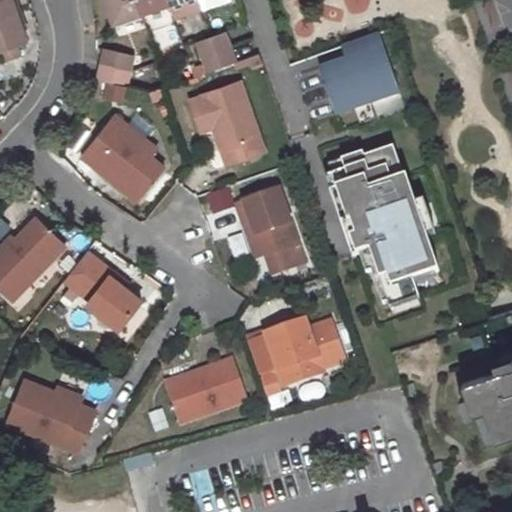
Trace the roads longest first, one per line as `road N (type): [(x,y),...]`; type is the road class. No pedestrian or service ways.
road 1 (residential): [(257,0),(369,335)]
road 2 (residential): [(24,146),(105,226),(171,256)]
road 3 (residential): [(24,146),(55,98),(72,0)]
